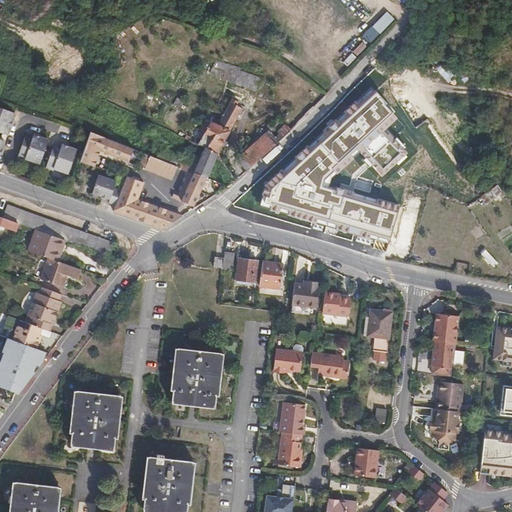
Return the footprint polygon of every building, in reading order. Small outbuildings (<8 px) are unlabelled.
[(341,17),(369,43),(393,18),(385,11),(373,23),(353,5),(341,17)] [(351,50),(354,55),(365,48),(361,43),(351,50)] [(350,52),(341,62),(346,66),(355,57),(350,52)] [(435,71),(449,82),(456,73),(442,62),(435,71)] [(258,88),(261,74),(213,63),(210,77),(258,88)] [(397,118),(371,90),(267,182),(261,193),(263,200),(271,204),(270,210),(389,246),(400,204),(378,198),(377,203),(343,194),(343,189),(323,184),(324,179),(333,172),(336,176),(353,159),(350,155),(357,150),(382,177),(407,152),(385,129),(397,118)] [(217,155),(235,126),(243,110),(238,107),(240,102),(234,99),(221,120),(218,126),(207,120),(201,130),(206,132),(199,144),(208,147),(217,155)] [(13,121),(15,113),(0,107),(0,131),(8,134),(10,128),(13,121)] [(221,120),(209,114),(206,119),(207,120),(218,126),(221,120)] [(276,144),(290,131),(291,130),(285,124),(277,132),(278,134),(272,140),(276,144)] [(42,162),(50,138),(44,136),(38,133),(35,133),(34,134),(26,131),(25,132),(16,156),(27,160),(28,157),(42,162)] [(265,155),(276,144),(272,140),(269,137),(271,135),(268,132),(243,155),(253,166),(265,155)] [(135,149),(100,136),(91,133),(81,161),(96,167),(102,153),(129,163),(135,149)] [(207,177),(217,155),(208,147),(199,144),(191,141),(189,140),(188,152),(186,158),(176,156),(172,164),(189,170),(207,177)] [(71,174),(80,149),(74,148),(69,146),(64,144),(64,146),(56,143),(47,167),(55,170),(56,170),(56,168),(71,174)] [(170,179),(175,166),(148,155),(142,169),(170,179)] [(253,166),(243,155),(237,160),(247,171),(253,166)] [(194,207),(207,177),(189,170),(187,173),(193,175),(181,201),(194,207)] [(118,205),(123,191),(116,189),(118,181),(101,176),(95,193),(105,196),(111,199),(110,202),(118,205)] [(144,184),(141,182),(127,178),(123,191),(118,205),(116,212),(164,229),(178,220),(182,217),(138,201),(144,184)] [(10,221),(13,212),(6,209),(2,219),(10,221)] [(113,244),(14,209),(13,212),(10,221),(19,225),(38,231),(67,242),(109,257),(113,244)] [(19,225),(10,221),(2,219),(0,217),(0,229),(1,227),(16,232),(19,225)] [(67,242),(38,231),(31,251),(43,255),(50,258),(60,261),(67,242)] [(493,267),(497,263),(484,249),(480,253),(493,267)] [(232,269),(235,253),(224,252),(224,258),(222,268),(232,269)] [(222,268),(224,258),(215,257),(214,267),(222,268)] [(60,261),(50,258),(49,262),(41,260),(34,278),(67,290),(72,277),(78,279),(82,269),(60,261)] [(254,282),(257,261),(238,259),(235,280),(254,282)] [(280,288),(284,265),(262,262),(258,286),(280,288)] [(316,307),(320,279),(309,278),(308,283),(302,282),(294,281),(290,303),(316,307)] [(60,303),(62,293),(54,290),(44,286),(41,295),(35,297),(34,302),(43,305),(59,311),(62,304),(60,303)] [(348,318),(351,296),(345,295),(339,295),(340,291),(326,289),(322,315),(348,318)] [(55,322),(59,311),(43,305),(34,302),(28,317),(30,318),(28,324),(34,327),(43,330),(47,332),(51,321),(55,322)] [(457,343),(461,313),(437,310),(433,340),(435,341),(457,343)] [(385,354),(390,313),(369,311),(368,319),(366,337),(372,338),(371,353),(385,354)] [(41,338),(43,330),(34,327),(28,324),(21,322),(19,328),(17,328),(13,340),(38,349),(42,339),(41,338)] [(510,477),(511,476),(511,326),(497,324),(493,364),(511,366),(511,388),(500,387),(497,415),(511,418),(511,434),(483,429),(477,474),(483,474),(510,477)] [(302,355),(305,336),(281,333),(279,344),(278,356),(285,357),(285,353),(291,354),(302,355)] [(13,340),(8,338),(2,353),(4,353),(0,363),(0,386),(18,394),(34,372),(37,366),(40,367),(44,361),(46,352),(38,349),(13,340)] [(453,371),(457,343),(435,341),(431,369),(453,371)] [(220,355),(177,349),(170,402),(214,407),(220,355)] [(343,359),(343,354),(312,350),(310,366),(319,367),(317,373),(341,376),(342,363),(343,359)] [(348,378),(350,364),(342,363),(341,376),(340,377),(348,378)] [(460,411),(464,384),(439,380),(436,408),(458,411),(460,411)] [(119,395),(76,391),(70,444),(112,449),(119,395)] [(303,425),(306,404),(282,401),(278,430),(282,431),(301,434),(304,434),(305,425),(303,425)] [(384,423),(386,409),(375,408),(373,421),(384,423)] [(458,433),(459,420),(457,420),(458,411),(436,408),(434,421),(429,420),(427,429),(431,430),(430,437),(435,438),(438,443),(445,444),(449,439),(455,440),(456,433),(458,433)] [(303,462),(304,452),(299,450),(299,444),(301,434),(282,431),(278,459),(303,462)] [(369,477),(372,457),(378,457),(379,450),(362,448),(356,447),(353,474),(369,477)] [(375,477),(378,457),(372,457),(369,477),(375,477)] [(185,511),(191,462),(148,458),(142,510),(161,511),(185,511)] [(427,477),(414,466),(413,466),(407,473),(412,478),(420,485),(427,477)] [(54,511),(57,487),(14,482),(10,511),(54,511)] [(448,493),(434,482),(429,488),(443,500),(448,493)] [(276,495),(266,493),(264,511),(291,511),(294,497),(296,485),(283,483),(282,487),(282,489),(277,489),(276,495)] [(408,498),(395,487),(389,495),(402,505),(408,498)] [(424,511),(441,511),(448,504),(443,500),(429,488),(415,504),(417,505),(424,511)] [(335,511),(337,501),(337,498),(328,497),(326,511),(335,511)] [(356,511),(358,501),(346,500),(345,503),(337,501),(335,511),(356,511)]
